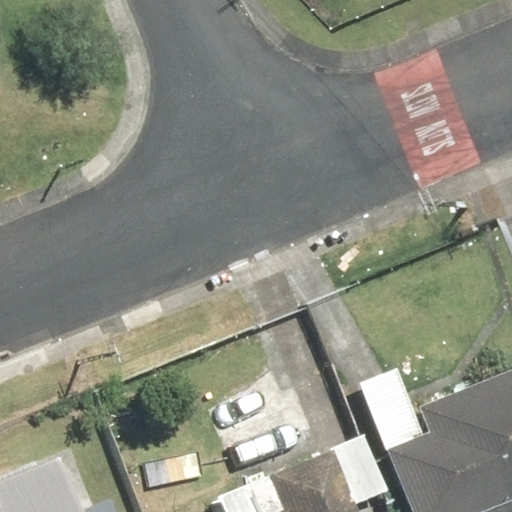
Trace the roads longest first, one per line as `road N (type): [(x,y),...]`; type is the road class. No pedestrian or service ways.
road 1 (residential): [(273,176),(0,286)]
road 2 (residential): [(511,81),(273,176)]
road 3 (residential): [(273,176),(200,0)]
